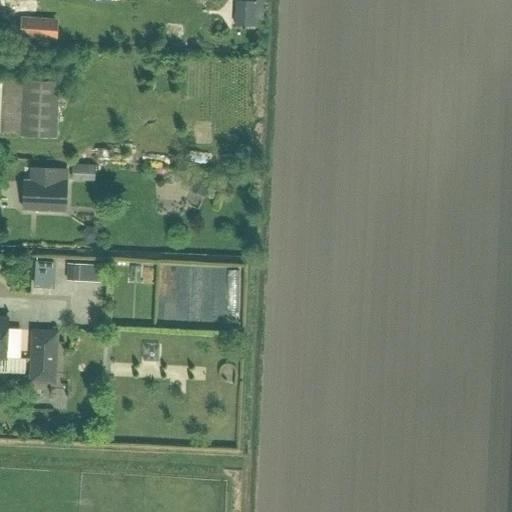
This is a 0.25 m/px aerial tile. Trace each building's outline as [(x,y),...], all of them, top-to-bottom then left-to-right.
[(261,24),(260,0),(231,0),(232,24),(261,24)] [(23,20),(22,37),(55,39),(56,22),(23,20)] [(56,138),(58,82),(0,79),(0,135),(56,138)] [(94,180),(94,163),(72,163),(72,180),(94,180)] [(58,168),(31,168),(31,180),(24,180),(23,209),(65,210),(66,182),(58,181),(58,168)] [(35,260),(34,286),(54,286),(55,261),(35,260)] [(67,280),(101,280),(102,262),(67,262),(67,280)] [(55,382),(57,332),(33,331),(31,381),(55,382)]
